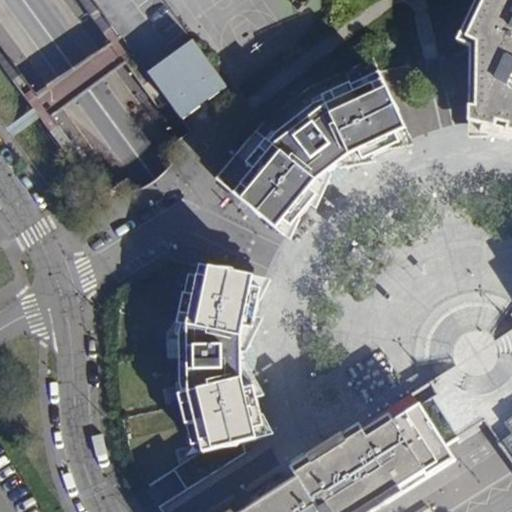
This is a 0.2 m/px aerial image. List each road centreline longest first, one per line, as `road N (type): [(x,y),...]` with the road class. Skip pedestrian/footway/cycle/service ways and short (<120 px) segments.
road 1 (residential): [(272,261),(177,217),(62,294)]
road 2 (residential): [(62,294),(80,446),(105,511)]
road 3 (residential): [(0,179),(35,231),(62,294)]
